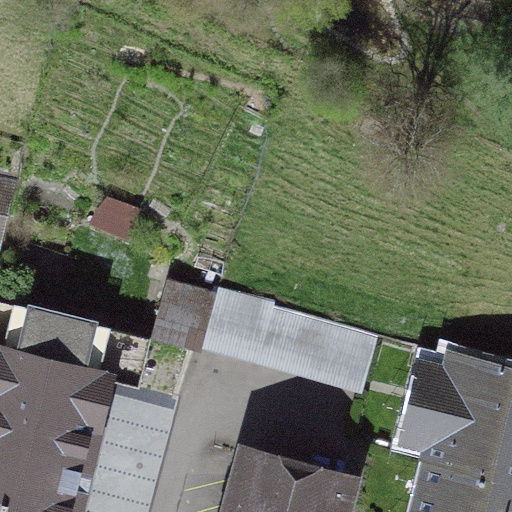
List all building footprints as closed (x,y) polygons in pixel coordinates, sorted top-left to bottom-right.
[(0,236),(12,186),(0,182),(0,236)] [(155,334),(191,344),(210,288),(170,277),(155,334)] [(374,332),(214,287),(198,344),(358,388),(374,332)] [(0,511),(64,511),(110,326),(0,298),(0,511)] [(511,511),(511,371),(453,357),(416,511),(511,511)] [(334,511),(344,480),(250,454),(234,511),(334,511)]
